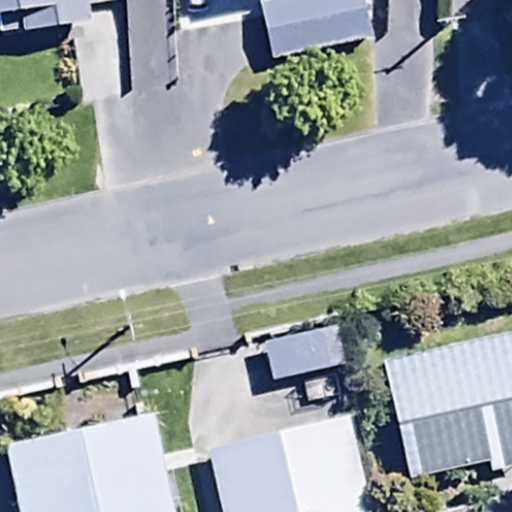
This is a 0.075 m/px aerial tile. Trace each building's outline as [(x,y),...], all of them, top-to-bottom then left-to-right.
[(0,0),(0,33),(84,21),(81,0),(0,0)] [(355,0),(278,0),(251,7),(265,66),(366,41),(355,0)] [(333,325),(257,344),(266,382),(343,363),(333,325)] [(511,325),(372,360),(404,485),(511,458),(511,325)] [(171,511),(154,413),(0,441),(0,446),(12,511),(171,511)] [(359,511),(335,415),(203,449),(219,511),(359,511)] [(493,511),(487,490),(407,511),(493,511)]
